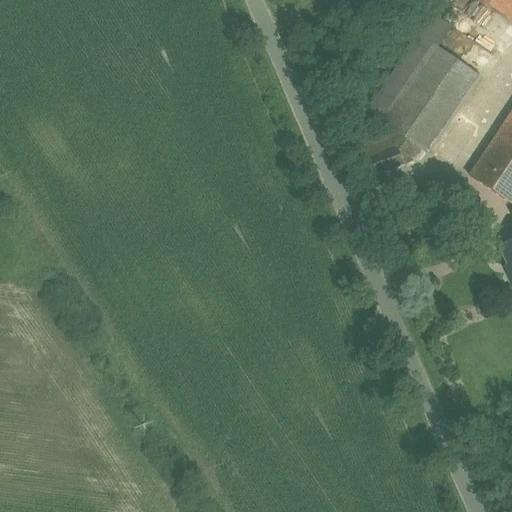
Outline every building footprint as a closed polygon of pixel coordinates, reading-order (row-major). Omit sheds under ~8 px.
[(511,0),(481,0),(511,21),(511,0)] [(435,16),(368,114),(403,139),(423,152),(426,154),(480,76),(438,48),(452,27),(435,16)] [(511,114),(471,177),(511,205),(511,114)] [(397,146),(362,160),(370,180),(416,162),(423,152),(403,139),(397,146)] [(511,242),(503,247),(511,266),(511,242)]
